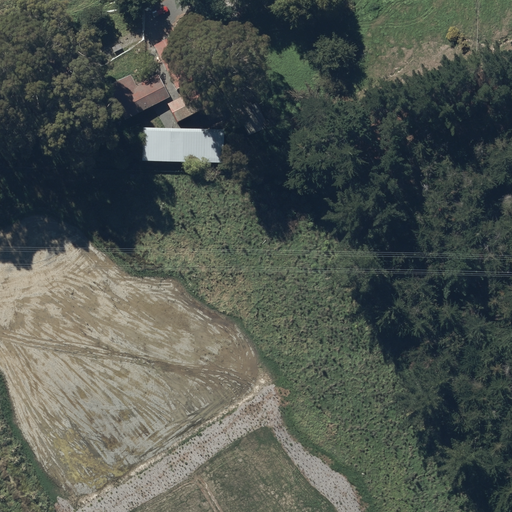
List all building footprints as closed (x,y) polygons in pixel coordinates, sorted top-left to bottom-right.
[(136,34),(102,54),(107,61),(141,41),(136,34)] [(174,38),(154,48),(166,71),(185,61),(174,38)] [(131,77),(108,89),(126,124),(171,100),(159,77),(137,88),(131,77)] [(199,93),(169,108),(178,128),(209,112),(199,93)] [(242,119),(249,137),(268,130),(261,112),(242,119)] [(224,132),(144,131),(143,165),(224,167),(224,132)]
